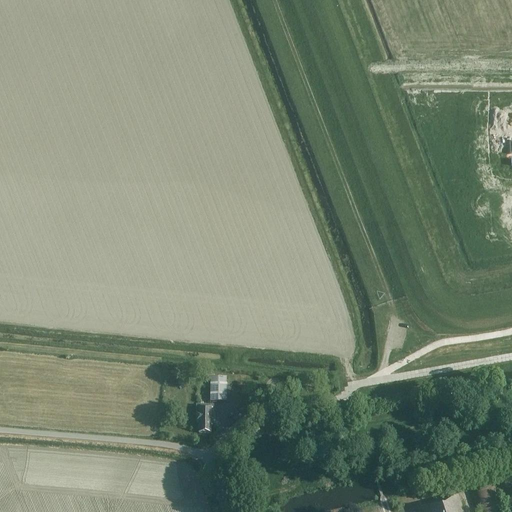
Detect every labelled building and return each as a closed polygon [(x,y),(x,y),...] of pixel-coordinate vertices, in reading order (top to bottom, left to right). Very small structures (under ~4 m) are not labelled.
[(227,379),(210,378),(210,403),(226,403),(227,379)] [(289,388),(298,389),(298,382),(289,381),(289,388)] [(213,407),(197,407),(196,415),(196,424),(199,424),(199,434),(211,434),(211,427),(212,427),(212,420),(213,420),(213,407)] [(503,511),(495,488),(472,496),(477,511),(503,511)] [(463,511),(458,496),(418,509),(419,511),(463,511)]
